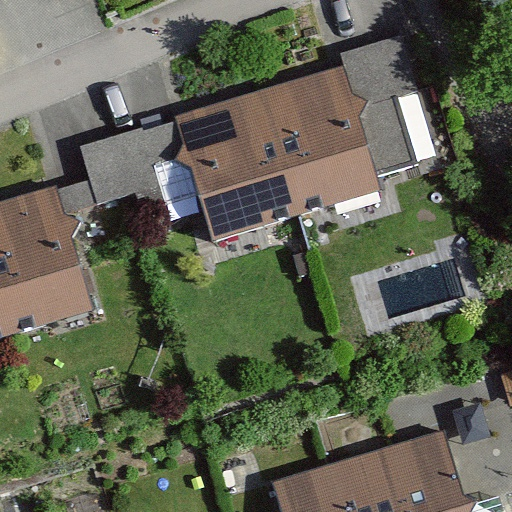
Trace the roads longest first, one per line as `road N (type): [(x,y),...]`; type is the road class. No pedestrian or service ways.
road 1 (residential): [(0,102),(245,0)]
road 2 (residential): [(435,0),(492,141),(511,133)]
